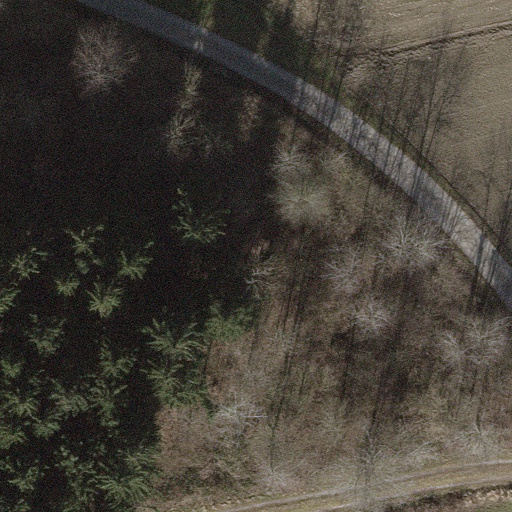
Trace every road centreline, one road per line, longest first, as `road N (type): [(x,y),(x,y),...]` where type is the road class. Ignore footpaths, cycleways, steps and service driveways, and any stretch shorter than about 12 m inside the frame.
road 1 (track): [(511,284),(382,150),(311,100),(220,48),(107,0)]
road 2 (track): [(511,466),(256,511)]
